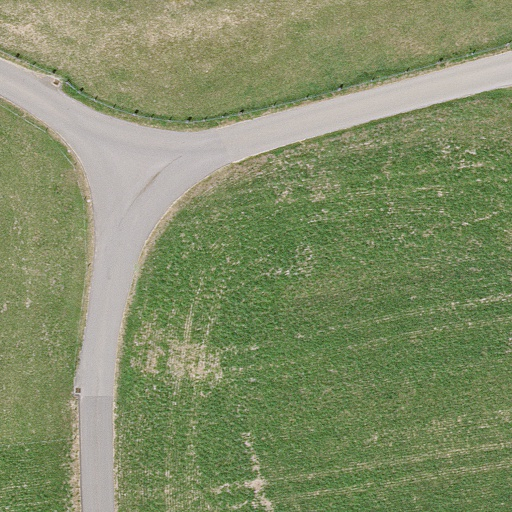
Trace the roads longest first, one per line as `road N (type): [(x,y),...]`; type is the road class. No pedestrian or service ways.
road 1 (unclassified): [(133,167),(511,64)]
road 2 (unclassified): [(94,511),(87,451),(105,285),(133,167)]
road 3 (unclassified): [(0,79),(60,109),(133,167)]
